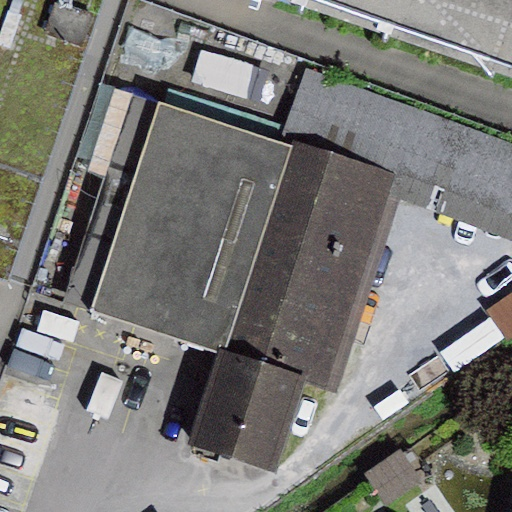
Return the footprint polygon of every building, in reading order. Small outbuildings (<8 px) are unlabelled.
[(107,0),(0,0),(0,286),(9,289),(107,0)] [(511,0),(253,0),(511,87),(511,0)] [(511,142),(306,75),(286,137),(511,210),(511,142)] [(295,152),(162,108),(93,316),(228,357),(295,152)] [(297,145),(295,152),(228,357),(308,383),(339,393),(408,180),(297,145)] [(511,294),(487,311),(506,339),(511,335),(511,294)] [(308,383),(228,357),(198,449),(278,476),(308,383)] [(72,362),(13,362),(13,403),(72,403),(72,362)] [(403,454),(365,480),(385,509),(423,484),(403,454)]
